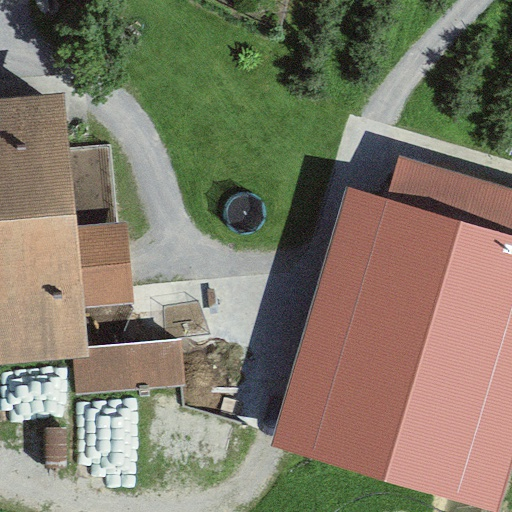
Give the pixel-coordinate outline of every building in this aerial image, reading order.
[(123,111),(155,126),(179,76),(146,61),(123,111)] [(0,330),(3,330),(6,371),(119,362),(97,92),(0,100),(0,330)] [(193,114),(179,148),(220,165),(235,132),(193,114)] [(490,511),(511,434),(511,260),(351,216),(284,455),(489,511),(490,511)] [(183,420),(242,428),(251,362),(192,354),(183,420)]
